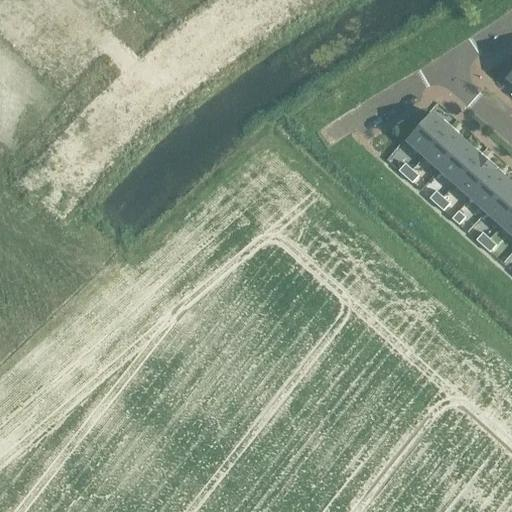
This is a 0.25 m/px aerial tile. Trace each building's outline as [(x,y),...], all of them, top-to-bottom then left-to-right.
[(432,115),(408,142),(425,157),(448,130),(432,115)] [(440,170),(464,144),(448,130),(425,157),(440,170)] [(456,184),(479,157),(464,144),(440,170),(456,184)] [(471,198),(495,171),(479,157),(456,184),(471,198)] [(405,178),(412,170),(405,164),(398,172),(405,178)] [(419,177),(412,170),(405,178),(412,184),(419,177)] [(487,212),(510,185),(495,171),(471,198),(487,212)] [(502,226),(511,214),(511,186),(510,185),(487,212),(502,226)] [(436,192),(430,199),(436,206),(443,198),(436,192)] [(443,198),(436,206),(443,212),(450,204),(443,198)] [(459,212),(452,220),(459,226),(466,218),(459,212)] [(511,214),(502,226),(511,234),(511,214)] [(483,233),(476,241),(483,247),(490,240),(483,233)] [(497,246),(490,240),(483,247),(490,253),(497,246)]
